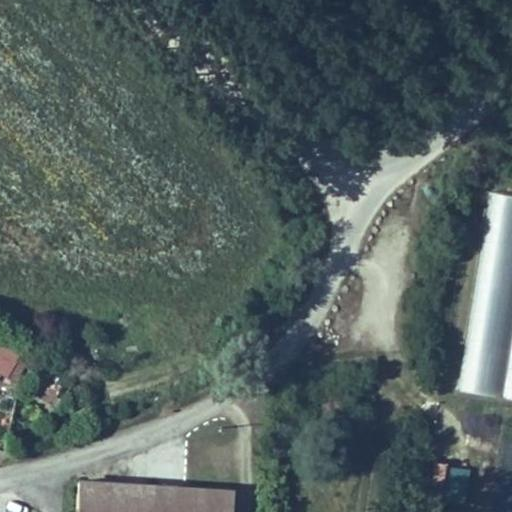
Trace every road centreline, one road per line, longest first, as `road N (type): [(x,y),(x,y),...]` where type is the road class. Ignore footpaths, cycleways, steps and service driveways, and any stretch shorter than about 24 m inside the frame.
road 1 (unclassified): [(0,478),(136,439),(234,397),(295,348),(367,200)]
road 2 (unclassified): [(149,0),(367,200)]
road 3 (unclassified): [(367,200),(511,61)]
